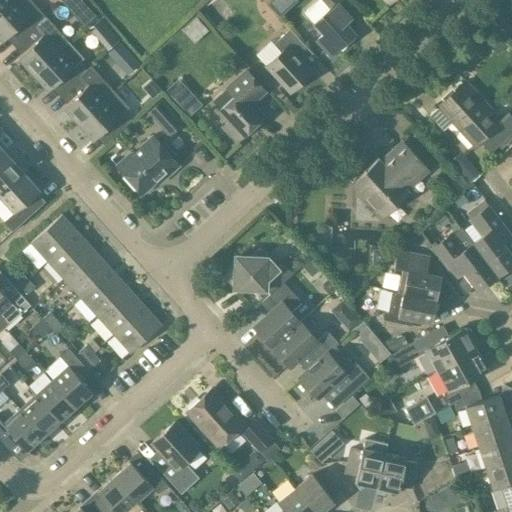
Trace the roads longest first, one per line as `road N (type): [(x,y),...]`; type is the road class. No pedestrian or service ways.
road 1 (residential): [(165,276),(463,0)]
road 2 (residential): [(165,276),(0,87)]
road 3 (residential): [(33,488),(50,482),(212,329)]
road 4 (residential): [(301,427),(212,329)]
